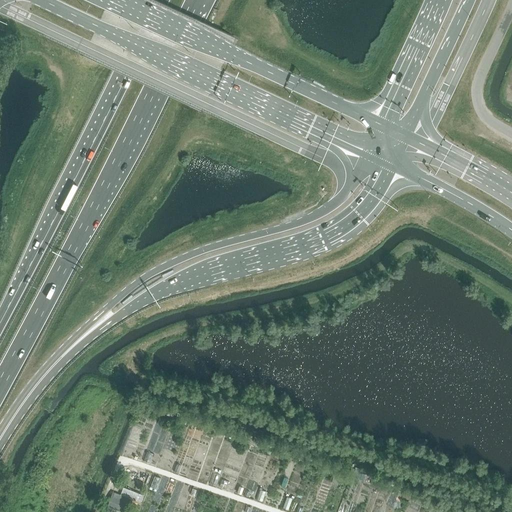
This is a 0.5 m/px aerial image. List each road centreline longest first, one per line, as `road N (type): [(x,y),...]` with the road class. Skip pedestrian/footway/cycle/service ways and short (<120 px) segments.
road 1 (primary): [(0,385),(195,0)]
road 2 (primary): [(60,357),(158,291),(328,235),(359,213),(392,163)]
road 3 (primary): [(366,151),(336,202),(152,273),(60,357)]
road 4 (primary): [(162,0),(0,322)]
road 5 (primary): [(39,0),(366,151)]
road 6 (primary): [(379,123),(113,0)]
road 7 (track): [(278,511),(129,461),(119,465),(103,511)]
road 8 (unclassified): [(511,4),(477,97),(489,120),(511,134)]
road 9 (trunk): [(405,136),(468,0)]
road 10 (primary): [(392,163),(511,230)]
road 11 (primary): [(435,0),(379,123)]
road 12 (primary): [(511,192),(405,136)]
